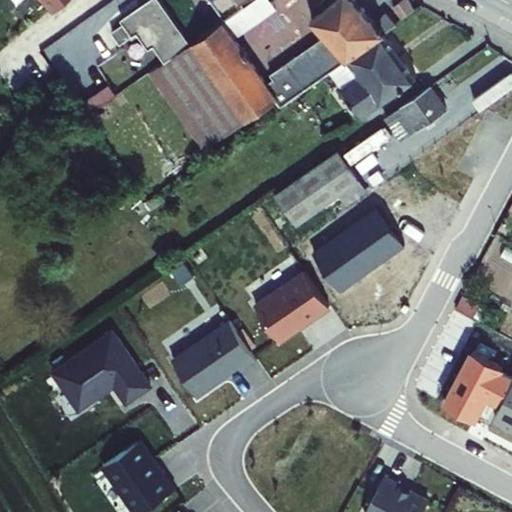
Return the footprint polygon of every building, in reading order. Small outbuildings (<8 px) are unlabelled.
[(192,39),(193,38),(167,0),(142,0),(124,13),(127,17),(115,25),(123,37),(140,26),(151,43),(156,40),(167,56),(192,39)] [(389,34),(400,26),(392,15),(379,24),(362,0),(338,0),(316,15),(334,40),(276,80),(280,86),(274,90),(223,18),(193,38),(192,39),(253,128),(333,73),(351,61),(389,34)] [(217,0),(228,15),(247,3),(245,0),(217,0)] [(407,0),(396,7),(407,23),(422,13),(413,0),(407,0)] [(348,95),(363,116),(419,76),(389,34),(351,61),(366,83),(348,95)] [(253,128),(192,39),(161,61),(222,149),(253,128)] [(366,83),(351,61),(333,73),(348,95),(366,83)] [(447,107),(431,83),(389,112),(405,135),(447,107)] [(284,182),(305,214),(369,171),(347,139),(284,182)] [(149,198),(155,207),(172,194),(166,186),(149,198)] [(335,304),(311,268),(261,303),(285,338),(335,304)] [(262,356),(235,317),(177,357),(202,392),(244,363),(247,368),(262,356)] [(112,388),(110,385),(118,380),(132,400),(156,383),(118,328),(58,369),(85,407),(112,388)] [(169,468),(167,469),(145,438),(108,464),(141,511),(143,511),(181,486),(169,468)] [(370,511),(369,511),(426,511),(434,498),(404,483),(406,480),(391,472),(370,511)]
